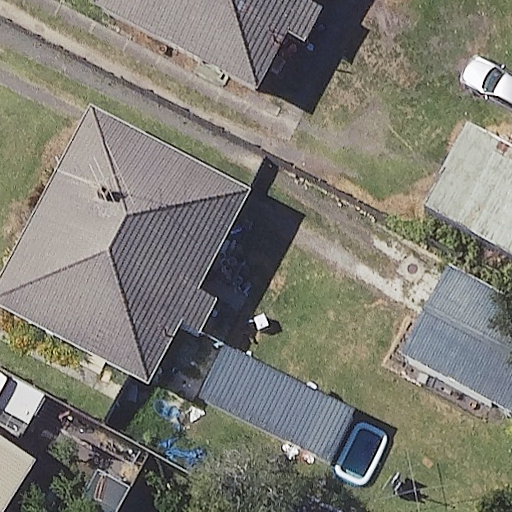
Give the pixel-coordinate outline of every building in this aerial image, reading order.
[(311,0),(106,0),(100,13),(262,95),(311,0)] [(251,205),(88,122),(0,292),(0,313),(154,393),(251,205)] [(511,150),(476,130),(430,210),(511,257),(511,150)] [(511,303),(454,274),(408,364),(511,416),(511,303)] [(109,511),(0,455),(0,511),(109,511)]
